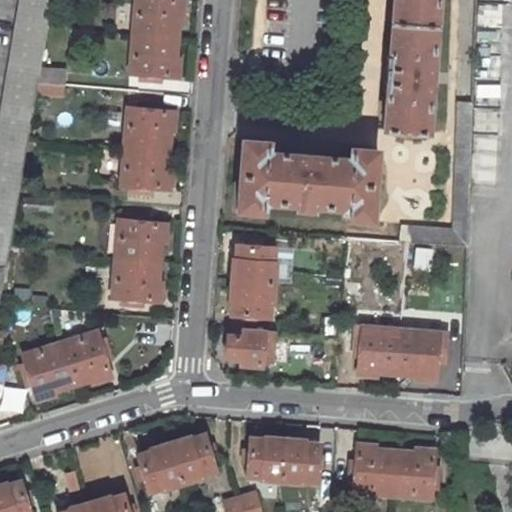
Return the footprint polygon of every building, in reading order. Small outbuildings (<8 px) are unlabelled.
[(20,0),(0,118),(0,289),(4,267),(6,267),(36,96),(38,82),(40,67),(51,0),(20,0)] [(135,0),(130,73),(140,74),(160,75),(178,76),(179,58),(175,57),(179,17),(182,18),(183,0),(135,0)] [(386,93),(383,129),(427,132),(437,0),(393,0),(389,56),(387,56),(384,93),(386,93)] [(66,69),(40,67),(38,82),(58,84),(64,85),(66,69)] [(57,98),(58,84),(38,82),(36,96),(57,98)] [(400,241),(468,246),(473,102),(458,102),(453,229),(429,227),(415,226),(401,225),(400,241)] [(127,107),(121,185),(131,186),(151,187),(169,189),(171,170),(167,169),(170,130),(174,130),(175,111),(158,110),(137,108),(127,107)] [(346,217),(372,219),(377,149),(351,147),(351,157),(267,151),(268,141),(243,139),(237,209),(263,211),(264,201),(297,203),(296,207),(314,209),(314,205),(347,207),(346,217)] [(118,219),(112,297),(122,298),(142,299),(160,301),(161,282),(158,282),(161,242),(165,242),(166,223),(149,222),(129,220),(118,219)] [(236,244),(235,258),(233,258),(230,299),(232,299),(231,313),(244,315),(255,315),(269,316),(270,302),(272,302),(275,261),(273,261),(274,247),(260,246),(249,245),(236,244)] [(439,332),(362,325),(361,336),(359,356),(358,373),(377,375),(377,371),(417,374),(416,378),(435,380),(437,362),(438,342),(439,332)] [(274,332),(228,329),(226,356),(241,357),(241,363),(260,365),(261,358),(272,359),(274,332)] [(97,330),(22,354),(25,363),(31,383),(37,399),(55,394),(54,390),(92,378),(93,382),(111,376),(106,360),(100,340),(97,330)] [(106,338),(100,340),(106,360),(112,358),(106,338)] [(25,363),(19,365),(26,385),(31,383),(25,363)] [(149,490),(162,486),(163,488),(202,475),(202,473),(215,469),(211,455),(208,445),(204,433),(190,437),(189,435),(150,448),(151,450),(137,454),(141,467),(144,477),(149,490)] [(247,475),(261,476),(261,478),(302,481),(302,479),(317,480),(318,466),(319,455),(319,442),(305,441),(305,439),(264,436),(264,438),(250,437),(249,450),(248,461),(247,475)] [(214,443),(208,445),(211,455),(217,454),(214,443)] [(353,491),(431,497),(432,487),(433,467),(435,450),(416,448),(415,452),(376,449),(376,445),(357,443),(356,461),(354,481),(353,491)] [(139,479),(144,477),(141,467),(135,468),(139,479)] [(0,511),(29,511),(27,503),(24,493),(20,480),(6,484),(6,482),(0,483),(0,511)] [(30,491),(24,493),(27,503),(33,501),(30,491)] [(226,511),(260,511),(255,492),(223,501),(226,511)] [(128,511),(127,506),(123,493),(110,497),(109,495),(69,507),(70,509),(60,511),(128,511)]
